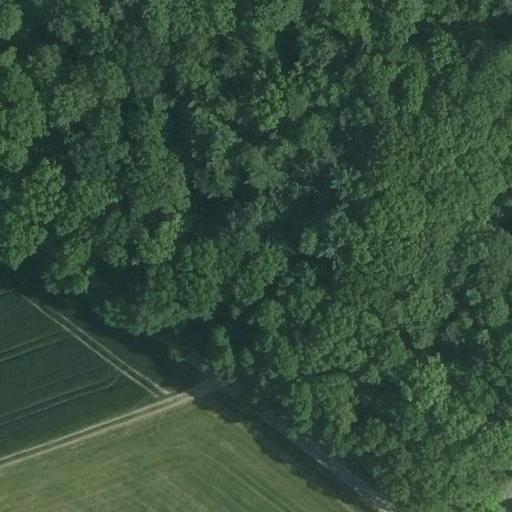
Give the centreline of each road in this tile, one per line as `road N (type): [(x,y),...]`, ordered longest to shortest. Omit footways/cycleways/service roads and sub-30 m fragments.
road 1 (unclassified): [(392,511),(0,205)]
road 2 (track): [(216,371),(207,382),(0,454)]
